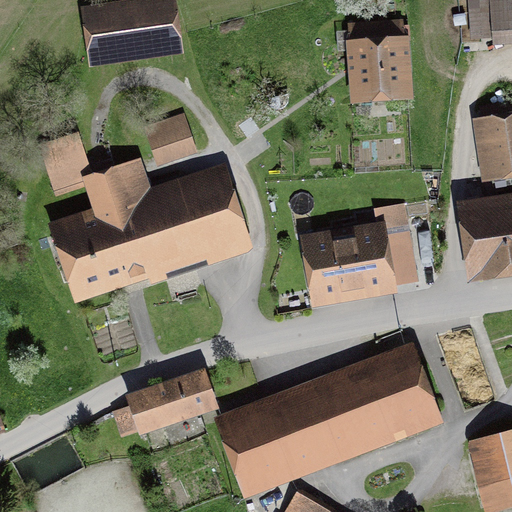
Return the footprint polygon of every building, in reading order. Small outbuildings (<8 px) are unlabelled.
[(180,57),(171,0),(144,0),(76,10),(85,71),(180,57)] [(511,0),(474,0),(477,37),(511,34),(511,0)] [(356,28),(360,95),(401,93),(398,42),(402,42),(401,26),(356,28)] [(511,115),(471,122),(483,203),(511,198),(511,115)] [(194,154),(182,116),(142,129),(155,167),(194,154)] [(220,167),(144,191),(128,137),(101,148),(108,175),(87,182),(72,139),(36,151),(53,202),(78,194),(87,214),(43,230),(69,312),(134,293),(251,254),(220,167)] [(511,198),(483,203),(455,207),(468,293),(490,290),(511,286),(511,198)] [(403,202),(372,207),(377,232),(307,244),(316,298),(417,280),(403,202)] [(0,235),(0,249),(18,243),(14,231),(0,235)] [(446,420),(416,338),(216,410),(245,492),(446,420)] [(221,403),(208,364),(130,390),(133,401),(112,409),(122,435),(143,427),(142,429),(221,403)] [(511,504),(511,427),(472,436),(488,510),(511,504)] [(338,511),(300,487),(284,511),(338,511)]
